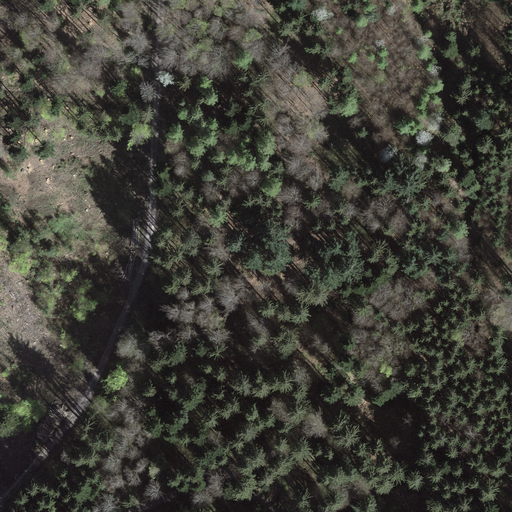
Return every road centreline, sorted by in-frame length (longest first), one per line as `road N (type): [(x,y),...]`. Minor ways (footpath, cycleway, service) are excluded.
road 1 (track): [(161,0),(143,271),(62,432),(0,503)]
road 2 (track): [(123,511),(185,490),(228,488),(277,511)]
